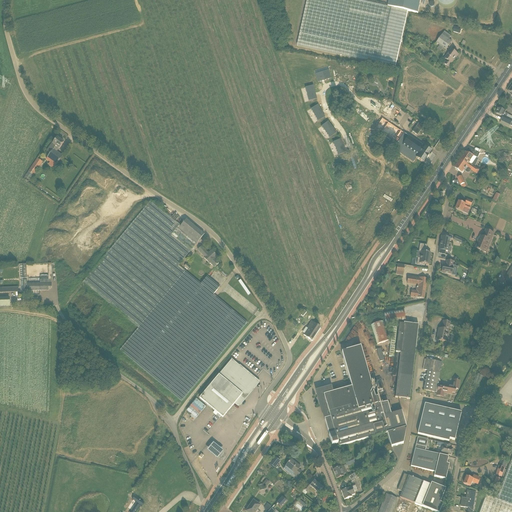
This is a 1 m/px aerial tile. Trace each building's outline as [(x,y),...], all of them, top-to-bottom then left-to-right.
[(395,68),(408,11),(388,7),(357,0),(307,0),(297,46),(395,68)] [(389,0),(388,7),(408,11),(418,13),(420,0),(389,0)] [(452,42),(449,40),(451,36),(445,32),(436,43),(446,50),(452,42)] [(452,64),(452,63),(458,54),(451,50),(445,59),(447,61),(445,64),(450,68),(452,64)] [(329,70),(316,76),(319,83),(332,78),(329,70)] [(305,88),(309,101),(317,99),(313,85),(305,88)] [(311,109),(318,121),(325,117),(318,105),(311,109)] [(506,112),(503,110),(498,108),(496,114),(503,117),(501,121),(511,126),(511,119),(507,117),(508,114),(506,113),(506,112)] [(322,128),(331,138),(338,132),(328,122),(322,128)] [(424,127),(419,123),(412,132),(417,135),(424,127)] [(424,164),(432,152),(409,137),(409,136),(404,133),(399,141),(398,142),(418,156),(416,158),(424,164)] [(63,143),(57,138),(53,144),(55,146),(47,158),(57,165),(63,156),(56,152),(59,149),(63,143)] [(342,139),(334,143),(340,156),(348,152),(342,139)] [(466,152),(460,161),(463,163),(463,164),(467,166),(469,163),(471,160),(474,161),(476,157),(474,156),(476,152),(468,148),(466,153),(466,152)] [(463,163),(460,161),(455,168),(456,169),(455,169),(458,171),(458,170),(462,173),(464,171),(468,173),(470,173),(472,170),(474,167),(469,163),(467,166),(463,164),(463,163)] [(33,175),(39,167),(34,164),(28,172),(33,175)] [(467,199),(465,204),(459,202),(456,209),(468,214),(473,201),(467,199)] [(179,228),(181,226),(151,201),(83,282),(138,328),(120,350),(181,402),(247,323),(213,295),(201,284),(178,266),(197,244),(179,228)] [(434,210),(429,206),(425,211),(431,214),(434,210)] [(197,244),(204,235),(186,220),(181,226),(179,228),(197,244)] [(479,250),(486,252),(494,234),(486,230),(483,237),(481,236),(480,238),(479,238),(478,240),(479,240),(476,248),(478,249),(478,250),(479,250)] [(442,237),(439,253),(445,254),(445,250),(447,251),(450,238),(442,237)] [(420,264),(429,265),(431,253),(426,253),(427,245),(420,244),(419,252),(421,252),(420,259),(418,258),(417,264),(420,265),(420,264)] [(204,258),(209,264),(210,263),(214,268),(219,263),(215,259),(217,257),(211,251),(208,254),(201,247),(198,250),(205,257),(204,258)] [(443,265),(442,273),(452,276),(454,268),(453,267),(454,262),(447,261),(446,264),(447,264),(447,266),(443,265)] [(52,280),(48,280),(46,280),(46,277),(40,278),(40,280),(39,280),(40,283),(27,283),(27,280),(23,280),(23,291),(19,291),(19,295),(27,295),(27,291),(41,291),(41,293),(49,293),(49,291),(51,290),(52,290),(52,280)] [(207,277),(201,284),(213,295),(220,287),(207,277)] [(418,298),(424,299),(427,279),(419,278),(408,277),(407,284),(417,285),(416,291),(411,291),(410,297),(418,298)] [(241,280),(238,281),(248,295),(250,293),(241,280)] [(0,306),(10,306),(10,297),(8,297),(8,293),(1,293),(2,297),(0,297),(0,306)] [(385,313),(386,322),(406,319),(405,310),(385,313)] [(293,321),(284,329),(290,335),(298,327),(293,321)] [(439,329),(437,340),(445,341),(446,334),(448,334),(449,326),(450,323),(443,321),(442,325),(441,325),(441,329),(439,329)] [(312,341),(320,328),(312,322),(307,328),(308,328),(304,335),(306,337),(311,340),(312,341)] [(410,400),(418,325),(404,323),(404,324),(399,324),(395,357),(393,376),(398,377),(395,398),(410,400)] [(380,343),(388,341),(384,326),(372,329),(374,338),(376,338),(376,335),(378,334),(380,343)] [(403,444),(406,428),(401,411),(391,414),(387,402),(381,404),(379,397),(375,398),(361,346),(342,352),(352,387),(332,393),(330,388),(331,388),(330,388),(320,391),(318,394),(321,406),(322,406),(326,405),(330,417),(324,419),(329,435),(332,446),(338,444),(339,447),(385,434),(387,433),(391,447),(403,444)] [(214,411),(218,414),(223,418),(236,402),(238,404),(240,404),(259,382),(232,359),(199,398),(214,411)] [(427,371),(425,386),(424,390),(436,393),(439,373),(440,373),(442,362),(425,359),(423,370),(427,371)] [(473,382),(480,385),(483,376),(477,373),(473,382)] [(452,386),(443,385),(443,386),(438,385),(436,396),(443,397),(444,393),(451,394),(451,392),(455,393),(456,389),(458,390),(460,381),(453,380),(452,386)] [(195,420),(205,405),(196,398),(187,411),(191,414),(190,416),(195,420)] [(425,404),(418,434),(449,442),(450,439),(455,440),(461,413),(425,404)] [(511,459),(497,500),(511,504),(511,413),(511,414),(511,459)] [(418,437),(415,449),(425,452),(428,440),(418,437)] [(442,447),(441,453),(446,454),(451,455),(452,454),(452,452),(452,449),(450,448),(450,445),(437,442),(436,446),(442,447)] [(218,450),(212,445),(206,453),(212,457),(216,461),(223,454),(218,450)] [(440,455),(425,452),(415,449),(411,467),(435,473),(434,477),(445,480),(449,465),(447,465),(449,458),(440,455)] [(275,458),(270,464),(275,468),(280,461),(275,458)] [(345,461),(346,466),(355,463),(353,458),(345,461)] [(295,474),(294,475),(297,478),(301,472),(298,469),(300,467),(291,459),(286,467),(295,474)] [(333,470),(336,479),(344,476),(343,474),(346,473),(344,466),(333,470)] [(505,468),(499,466),(495,475),(502,477),(505,468)] [(349,477),(351,480),(352,482),(359,477),(356,474),(356,473),(349,477)] [(431,485),(423,482),(413,478),(413,477),(412,477),(404,474),(398,490),(402,492),(400,497),(404,499),(415,503),(415,504),(422,507),(435,511),(439,511),(443,504),(440,503),(446,489),(431,483),(431,485)] [(480,478),(476,476),(474,475),(473,479),(467,476),(464,484),(470,487),(472,482),(478,485),(480,478)] [(303,490),(307,493),(311,488),(319,494),(323,488),(314,481),(310,487),(307,484),(305,487),(303,490)] [(352,496),(355,495),(352,487),(341,491),(344,500),(352,497),(352,496)] [(468,511),(473,511),(476,492),(470,491),(469,499),(462,498),(461,507),(469,508),(468,511)] [(391,511),(396,503),(397,498),(386,494),(384,499),(378,511),(391,511)] [(132,500),(137,503),(131,511),(135,511),(140,505),(142,506),(144,503),(135,496),(132,500)] [(511,511),(511,504),(497,500),(487,496),(480,511),(511,511)] [(281,507),(287,500),(282,497),(277,503),(281,507)] [(301,511),(306,505),(299,499),(294,505),(301,511)] [(247,511),(255,511),(260,505),(253,501),(248,508),(249,509),(247,511)]
